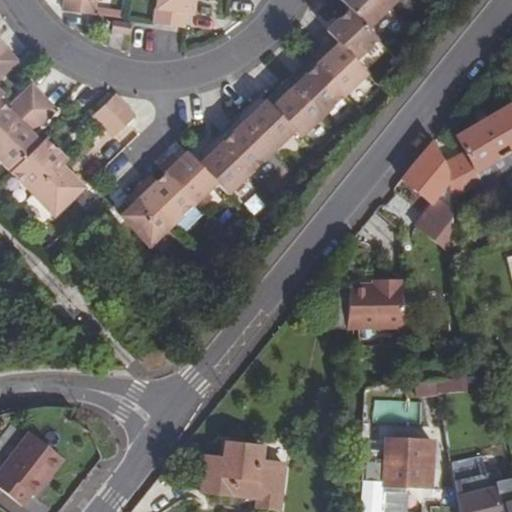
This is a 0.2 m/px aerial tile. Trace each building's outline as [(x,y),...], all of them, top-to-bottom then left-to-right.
[(95,0),(65,0),(63,11),(73,12),(93,15),(95,0)] [(157,0),(154,24),(184,28),(186,13),(192,14),(194,0),(157,0)] [(390,7),(383,0),(340,0),(349,9),(367,28),(390,7)] [(333,38),(355,61),(378,39),(367,28),(349,9),(338,20),(341,23),(329,34),(333,38)] [(341,23),(338,20),(327,31),(329,34),(341,23)] [(131,24),(113,21),(111,31),(129,34),(131,24)] [(355,61),(333,38),(266,101),(295,131),(300,137),(367,73),(355,61)] [(0,77),(17,61),(6,48),(0,53),(0,77)] [(44,98),(32,85),(12,105),(24,117),(44,98)] [(266,101),(260,94),(193,158),(216,183),(228,195),(295,131),(266,101)] [(124,106),(114,95),(93,116),(103,126),(124,106)] [(56,110),(44,98),(24,117),(36,129),(56,110)] [(0,101),(0,139),(16,124),(5,113),(8,110),(8,109),(0,101)] [(484,187),(511,170),(511,159),(508,152),(511,150),(511,103),(456,138),(465,153),(444,167),(448,175),(448,185),(449,202),(481,183),(484,187)] [(24,117),(12,105),(8,109),(8,110),(5,113),(16,124),(24,117)] [(135,116),(124,106),(103,126),(113,137),(135,116)] [(36,129),(24,117),(16,124),(27,135),(30,132),(31,134),(36,129)] [(0,160),(11,171),(40,143),(31,134),(30,132),(27,135),(16,124),(0,139),(0,160)] [(56,150),(45,139),(40,143),(11,171),(32,194),(59,168),(62,166),(67,161),(60,154),(56,157),(52,153),(56,150)] [(444,167),(431,143),(401,179),(434,205),(450,218),(448,185),(448,175),(444,167)] [(164,173),(194,204),(216,183),(193,158),(187,152),(178,161),(173,165),(167,159),(159,168),(164,173)] [(172,155),(167,159),(173,165),(178,161),(172,155)] [(72,177),(62,166),(59,168),(69,179),(72,177)] [(69,179),(59,168),(32,194),(53,217),(83,188),(72,177),(69,179)] [(137,189),(172,225),(194,204),(164,173),(156,182),(151,186),(146,180),(137,189)] [(150,176),(146,180),(151,186),(156,182),(150,176)] [(172,225),(137,189),(129,197),(134,203),(130,207),(121,216),(150,247),(172,225)] [(129,197),(124,201),(130,207),(134,203),(129,197)] [(434,205),(417,227),(452,255),(450,218),(434,205)] [(402,319),(401,280),(381,280),(381,285),(372,285),(349,285),(350,320),(402,319)] [(348,297),(349,288),(329,288),(328,307),(347,308),(348,297)] [(431,383),(418,384),(419,392),(432,390),(431,383)] [(32,433),(0,473),(0,486),(25,507),(34,494),(37,497),(67,460),(32,433)] [(431,443),(363,441),(362,475),(383,476),(382,485),(402,486),(426,487),(426,469),(430,469),(431,443)] [(260,447),(226,442),(222,456),(205,455),(200,490),(257,497),(256,507),(277,510),(282,463),(259,459),(260,447)] [(511,471),(511,468),(510,462),(450,478),(456,511),(497,511),(497,509),(510,506),(501,476),(511,471)] [(510,506),(497,509),(497,511),(511,511),(511,471),(501,476),(510,506)]
